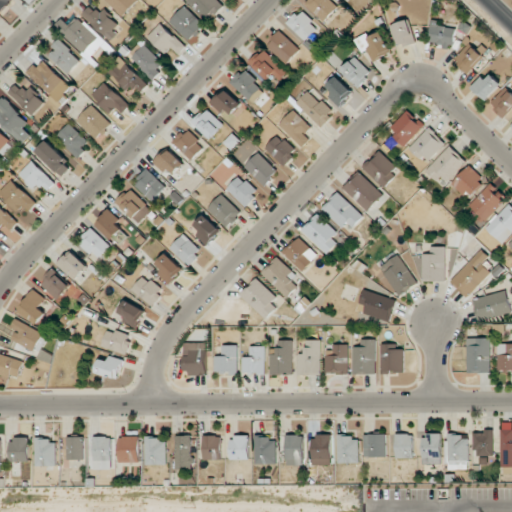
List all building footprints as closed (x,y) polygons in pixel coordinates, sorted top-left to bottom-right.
[(0,0),(0,11),(1,12),(11,0),(0,0)] [(139,1),(137,0),(107,0),(122,16),(139,1)] [(188,0),(187,1),(207,21),(223,4),(218,0),(188,0)] [(307,0),(304,4),(324,22),(338,7),(331,0),(307,0)] [(122,26),(104,8),(99,13),(92,5),(83,13),(108,39),(122,26)] [(170,22),(190,40),(205,25),(185,6),(170,22)] [(319,27),(300,10),(287,23),(306,41),(319,27)] [(84,53),(87,50),(93,56),(105,42),(80,18),(64,35),(84,53)] [(397,47),(415,43),(410,20),(392,24),(397,47)] [(178,54),(185,47),(162,23),(148,36),(165,54),(172,47),(178,54)] [(456,28),(433,25),(431,44),(453,47),(456,28)] [(268,45),(286,64),(300,51),(282,31),(268,45)] [(363,52),(369,49),(374,61),(392,53),(382,31),(370,37),(368,33),(356,38),(363,52)] [(53,47),(56,50),(50,56),(69,74),(81,60),(59,39),(53,47)] [(454,60),(468,73),(487,53),(474,40),(454,60)] [(153,78),(166,65),(145,45),(132,58),(153,78)] [(284,68),(263,49),(250,63),(270,82),(284,68)] [(141,93),(149,84),(119,56),(105,71),(126,90),(131,85),(141,93)] [(342,71),(359,87),(372,72),(355,56),(342,71)] [(53,95),(66,82),(42,59),(29,73),(53,95)] [(232,83),(251,100),(263,87),(244,70),(232,83)] [(474,88),(487,101),(503,83),(489,71),(474,88)] [(330,96),(341,107),(355,92),(338,76),(328,86),(334,92),(330,96)] [(130,106),(106,81),(93,95),(111,113),(117,108),(123,113),(130,106)] [(9,91),(31,115),(45,102),(29,85),(23,91),(17,84),(9,91)] [(511,109),(511,91),(508,87),(490,103),(504,118),(511,109)] [(227,109),(233,115),(243,105),(227,89),(212,102),(223,113),(227,109)] [(333,114),(310,90),(297,102),(321,126),(333,114)] [(28,122),(4,97),(0,100),(0,121),(21,143),(30,135),(22,127),(28,122)] [(112,124),(92,105),(77,120),(98,139),(112,124)] [(194,123),(211,138),(224,124),(207,108),(194,123)] [(313,127),(294,110),(280,125),(304,147),(311,139),(306,135),(313,127)] [(390,130),(407,145),(424,126),(408,111),(390,130)] [(91,143),(70,123),(57,137),(78,156),(91,143)] [(410,148),(426,163),(446,142),(430,127),(410,148)] [(193,160),(205,146),(186,129),(174,143),(193,160)] [(0,155),(12,143),(0,130),(0,155)] [(284,165),(297,152),(280,134),(266,147),(284,165)] [(63,176),(72,165),(47,141),(37,152),(63,176)] [(467,161),(451,146),(427,171),(443,186),(467,161)] [(157,161),(173,176),(185,163),(169,148),(157,161)] [(396,176),(392,172),(397,167),(379,150),(363,167),(385,187),(396,176)] [(279,171),(259,153),(245,167),(266,186),(279,171)] [(35,189),(39,185),(47,192),(56,183),(32,160),(19,174),(35,189)] [(469,166),(453,183),(470,198),(486,181),(469,166)] [(153,201),(167,187),(149,169),(135,184),(153,201)] [(344,188),(368,211),(384,195),(359,172),(344,188)] [(246,206),(259,193),(240,175),(228,189),(246,206)] [(0,192),(0,194),(22,215),(35,201),(12,179),(0,192)] [(507,199),(491,184),(471,206),(487,220),(507,199)] [(118,201),(138,224),(153,211),(132,188),(118,201)] [(349,231),(364,216),(339,192),(324,207),(349,231)] [(243,213),(222,194),(208,209),(229,228),(243,213)] [(12,230),(18,222),(0,205),(0,228),(4,224),(12,230)] [(502,243),(511,234),(511,206),(510,205),(487,227),(502,243)] [(98,225),(117,242),(126,232),(117,224),(121,219),(111,210),(98,225)] [(338,232),(318,213),(302,231),(328,254),(338,243),(333,238),(338,232)] [(193,227),(210,244),(222,231),(206,215),(193,227)] [(98,259),(111,246),(92,227),(79,241),(98,259)] [(189,265),(202,251),(184,234),(171,248),(189,265)] [(318,255),(299,237),(284,253),(303,271),(318,255)] [(447,246),(424,245),(423,280),(446,281),(447,246)] [(468,297),(492,272),(483,263),(489,256),(482,249),(451,282),(468,297)] [(89,266),(72,251),(59,265),(76,281),(89,266)] [(155,267),(173,282),(184,269),(167,254),(155,267)] [(382,265),(398,296),(418,285),(402,255),(382,265)] [(72,286),(53,269),(40,284),(59,300),(72,286)] [(164,289),(143,275),(133,291),(154,305),(164,289)] [(277,308),(272,303),(277,297),(257,278),(240,295),(266,319),(277,308)] [(47,313),(39,308),(46,299),(34,289),(19,308),(38,324),(47,313)] [(390,322),(397,300),(365,289),(357,311),(390,322)] [(511,313),(508,291),(475,297),(479,319),(511,313)] [(127,316),(124,321),(138,328),(147,310),(126,301),(120,313),(127,316)] [(38,351),(46,333),(15,320),(12,328),(17,330),(13,341),(38,351)] [(108,328),(103,346),(127,354),(133,336),(108,328)] [(468,338),(468,373),(491,372),(490,338),(468,338)] [(376,339),(362,339),(362,347),(354,347),(354,374),(377,374),(376,339)] [(271,348),(271,375),(293,374),(292,340),(279,340),(279,348),(271,348)] [(322,374),(321,340),(305,340),(305,353),(298,354),(299,375),(322,374)] [(208,342),(185,343),(185,374),(208,374),(208,342)] [(405,350),(397,350),(397,343),(382,343),(382,373),(404,373),(405,350)] [(511,343),(499,344),(499,371),(511,370),(511,343)] [(326,350),(327,374),(349,373),(348,344),(333,344),(333,350),(326,350)] [(216,356),(216,373),(238,374),(239,345),(223,345),(223,356),(216,356)] [(266,346),(251,346),(250,357),(244,357),(244,373),(265,373),(266,346)] [(0,373),(20,379),(25,361),(1,354),(0,357),(0,373)] [(97,373),(120,379),(125,359),(111,356),(109,361),(101,359),(97,373)] [(511,467),(511,422),(502,422),(503,467),(511,467)] [(475,431),(475,456),(494,456),(494,431),(475,431)] [(423,464),(442,464),(442,434),(424,433),(423,464)] [(313,464),(332,465),(332,435),(313,434),(313,464)] [(386,434),(365,434),(365,457),(387,457),(386,434)] [(414,458),(413,434),(396,434),(397,458),(414,458)] [(446,469),(469,469),(470,434),(447,434),(446,469)] [(176,436),(177,469),(193,468),(192,435),(176,436)] [(287,435),(286,465),(303,465),(304,435),(287,435)] [(68,460),(84,459),(84,436),(68,437),(68,460)] [(95,470),(112,470),(112,436),(94,437),(95,470)] [(120,463),(140,462),(139,436),(119,436),(120,463)] [(204,436),(204,460),(222,460),(221,436),(204,436)] [(231,460),(250,459),(250,436),(231,437),(231,460)] [(360,463),(359,436),(338,436),(339,463),(360,463)] [(277,438),(256,437),(256,464),(276,464),(277,438)] [(10,439),(11,462),(30,461),(29,438),(10,439)] [(167,465),(167,438),(146,438),(146,465),(167,465)] [(36,466),(56,466),(57,440),(36,439),(36,466)]
